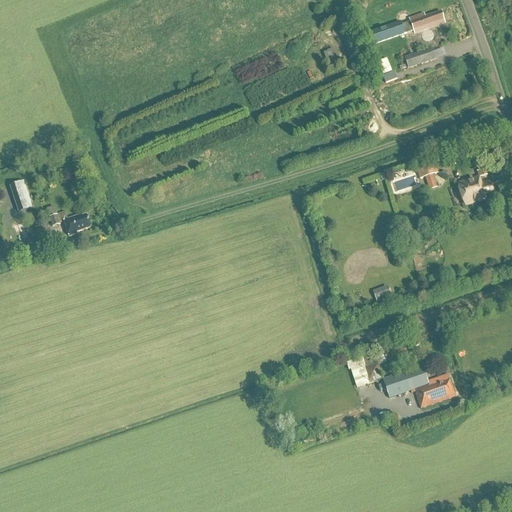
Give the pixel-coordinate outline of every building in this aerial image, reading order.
[(445,25),(441,13),(424,18),(423,15),(409,20),(411,24),(400,27),(399,24),(371,33),(375,45),(404,36),(404,35),(414,32),(414,35),(445,25)] [(408,70),(435,61),(431,50),(405,59),(408,70)] [(330,68),(339,65),(336,58),(327,62),(330,68)] [(398,81),(395,74),(383,79),(385,86),(398,81)] [(415,166),(420,182),(425,180),(429,193),(437,190),(433,177),(438,176),(435,166),(446,162),(444,156),(415,166)] [(478,180),(487,177),(485,170),(476,173),(478,178),(478,180)] [(494,193),(492,185),(489,186),(489,184),(481,186),(478,180),(478,178),(458,184),(466,207),(486,201),(485,196),(494,193)] [(25,183),(10,188),(19,214),(33,209),(25,183)] [(57,216),(57,217),(56,217),(54,209),(46,211),(52,229),(60,227),(59,224),(63,222),(68,238),(77,235),(77,234),(90,229),(86,216),(80,218),(79,217),(67,221),(65,214),(57,216)] [(32,229),(41,226),(38,216),(29,220),(32,229)] [(23,224),(17,225),(23,242),(28,240),(23,224)] [(49,243),(55,241),(50,227),(42,229),(43,235),(46,234),(49,243)] [(378,368),(414,355),(411,344),(382,354),(382,352),(372,356),(373,357),(362,361),(362,360),(345,366),(348,373),(349,372),(356,391),(369,387),(368,383),(382,379),(378,368)] [(390,400),(414,391),(421,410),(455,399),(447,377),(427,383),(422,368),(383,381),(390,400)]
